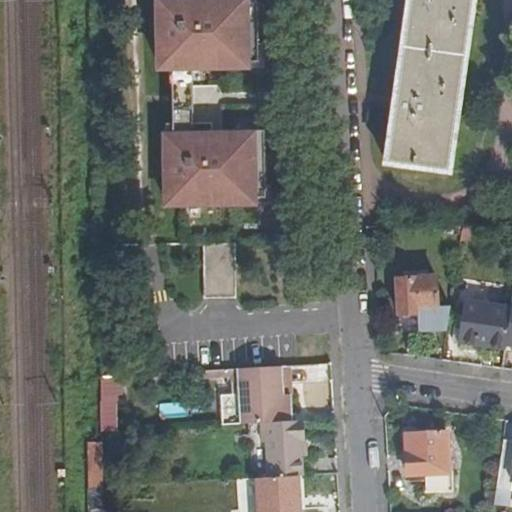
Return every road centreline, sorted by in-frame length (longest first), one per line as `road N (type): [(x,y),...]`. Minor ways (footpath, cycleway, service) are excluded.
road 1 (residential): [(332,0),(357,376)]
road 2 (residential): [(511,398),(357,376)]
road 3 (residential): [(357,376),(365,511)]
